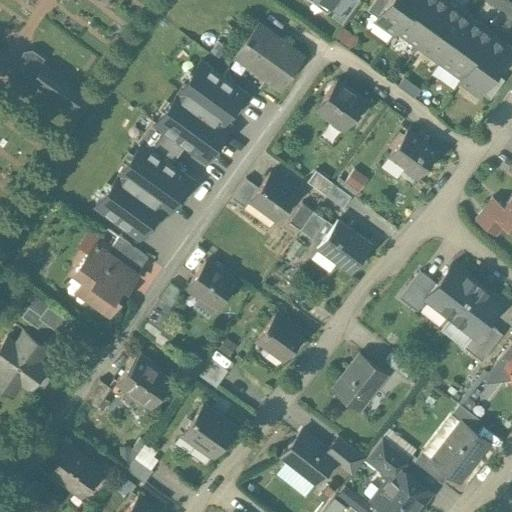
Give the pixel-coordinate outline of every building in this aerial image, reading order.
[(373,0),(367,9),(376,16),(388,0),(373,0)] [(388,0),(376,16),(375,19),(394,33),(396,30),(396,29),(417,0),(388,0)] [(444,0),(417,0),(396,29),(396,30),(418,45),(448,3),(444,0)] [(448,3),(418,45),(440,61),(471,19),(448,3)] [(492,35),(471,19),(440,61),(461,76),(462,77),(492,35)] [(302,55),(271,32),(272,31),(257,20),(234,53),(266,76),(265,77),(280,88),(304,54),(303,53),(302,55)] [(163,27),(146,52),(156,59),(173,34),(163,27)] [(492,35),(462,77),(461,76),(459,80),(478,94),(480,91),(494,72),(511,49),(492,35)] [(32,48),(24,50),(12,66),(13,75),(22,80),(26,83),(31,77),(33,78),(42,65),(40,64),(44,57),(32,48)] [(206,64),(192,54),(152,110),(159,115),(138,144),(159,159),(180,130),(193,140),(234,84),(206,64)] [(71,83),(43,63),(42,65),(33,78),(31,80),(59,100),(60,98),(73,108),(83,94),(70,85),(71,83)] [(494,72),(480,91),(490,98),(504,79),(494,72)] [(364,99),(336,79),(315,108),(343,128),(364,99)] [(436,150),(406,129),(389,153),(418,174),(436,150)] [(131,139),(87,198),(129,228),(172,169),(159,159),(138,144),(131,139)] [(365,175),(353,166),(343,180),(355,189),(365,175)] [(333,182),(315,169),(307,180),(325,193),(333,182)] [(297,190),(269,170),(258,186),(249,198),(250,199),(251,198),(262,205),(261,207),(276,218),(297,190)] [(343,180),(337,176),(333,182),(351,194),(355,189),(343,180)] [(245,177),(231,197),(243,206),(249,198),(258,186),(245,177)] [(351,194),(333,182),(325,193),(342,206),(351,194)] [(511,192),(503,204),(492,196),(483,207),(504,223),(511,229),(511,192)] [(504,223),(483,207),(475,218),(495,234),(504,223)] [(313,209),(299,228),(312,237),(325,218),(313,209)] [(325,218),(312,237),(320,243),(333,224),(325,218)] [(368,242),(337,220),(333,224),(320,243),(318,245),(350,268),(368,242)] [(147,256),(118,235),(106,253),(135,274),(147,256)] [(96,243),(95,245),(94,244),(75,270),(85,277),(77,288),(109,310),(135,274),(106,253),(97,246),(98,245),(96,243)] [(234,281),(205,260),(188,283),(199,292),(198,294),(199,294),(200,293),(216,305),(234,281)] [(477,280),(453,261),(437,282),(425,297),(426,297),(450,315),(477,280)] [(420,269),(399,296),(417,310),(426,297),(425,297),(437,282),(420,269)] [(501,299),(477,280),(450,315),(473,334),(474,334),(485,320),(501,299)] [(216,305),(200,293),(199,294),(198,294),(194,300),(196,302),(193,305),(208,316),(216,305)] [(175,308),(158,297),(144,316),(147,318),(160,328),(175,308)] [(246,325),(261,304),(251,297),(236,317),(246,325)] [(68,319),(48,304),(41,314),(39,316),(43,319),(59,331),(68,319)] [(41,314),(29,305),(21,315),(38,327),(43,319),(39,316),(41,314)] [(303,331),(276,311),(256,337),(284,358),(303,331)] [(160,328),(147,318),(140,327),(153,337),(160,328)] [(485,320),(474,334),(473,334),(463,346),(481,360),(502,333),(485,320)] [(15,341),(7,335),(0,344),(0,385),(12,395),(21,383),(29,389),(47,365),(39,359),(48,346),(24,329),(15,341)] [(511,339),(501,354),(510,361),(511,358),(511,339)] [(414,368),(392,350),(384,360),(406,377),(414,368)] [(151,361),(138,351),(116,381),(150,405),(170,378),(149,363),(151,361)] [(360,353),(333,387),(358,407),(385,372),(360,353)] [(227,369),(207,355),(195,371),(215,385),(227,369)] [(109,386),(98,379),(84,399),(94,406),(109,386)] [(234,425),(202,402),(180,432),(212,455),(234,425)] [(478,417),(459,402),(450,413),(465,425),(466,424),(471,427),(478,417)] [(450,413),(423,449),(433,457),(432,459),(450,473),(458,478),(488,440),(471,427),(466,424),(465,425),(450,413)] [(326,448),(301,428),(280,455),(315,482),(335,456),(336,455),(326,448)] [(356,448),(337,434),(326,448),(336,455),(335,456),(345,463),(356,448)] [(407,455),(381,435),(373,446),(398,466),(407,455)] [(155,450),(144,442),(134,456),(149,467),(155,458),(151,455),(155,450)] [(99,467),(69,445),(50,471),(73,488),(80,493),(96,471),(99,467)] [(404,468),(402,469),(398,466),(373,446),(366,456),(385,471),(379,479),(380,487),(371,498),(373,499),(373,505),(382,511),(386,511),(388,511),(418,511),(424,506),(423,500),(430,491),(415,479),(416,478),(404,468)] [(365,455),(356,448),(345,463),(354,470),(365,455)] [(423,449),(422,449),(413,460),(442,483),(450,473),(432,459),(433,457),(423,449)] [(201,466),(181,450),(172,462),(193,478),(201,466)] [(149,467),(134,456),(125,468),(144,481),(152,469),(149,467)] [(96,471),(80,493),(90,500),(106,478),(96,471)] [(345,499),(352,489),(346,484),(338,494),(345,499)] [(80,493),(73,488),(65,499),(82,511),(90,500),(80,493)] [(362,511),(369,503),(352,489),(345,499),(361,511),(362,511)] [(160,511),(137,495),(124,511),(160,511)] [(333,496),(321,511),(338,511),(344,504),(333,496)]
